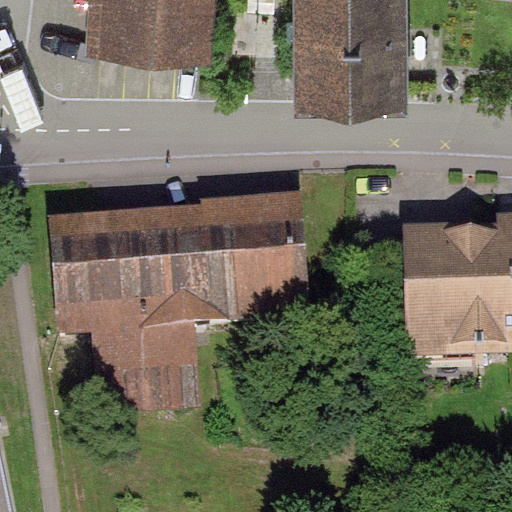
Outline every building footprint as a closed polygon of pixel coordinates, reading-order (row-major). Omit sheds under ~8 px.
[(220,0),(92,0),(89,54),(217,61),(220,0)] [(407,0),(291,0),(294,109),(410,106),(407,0)] [(297,220),(59,237),(68,353),(89,351),(95,427),(201,420),(196,343),(305,335),(297,220)] [(511,245),(401,246),(401,366),(511,365),(511,245)] [(0,511),(16,511),(0,432),(0,511)]
